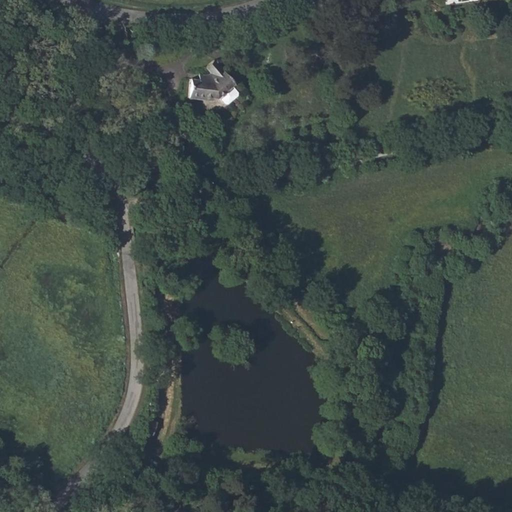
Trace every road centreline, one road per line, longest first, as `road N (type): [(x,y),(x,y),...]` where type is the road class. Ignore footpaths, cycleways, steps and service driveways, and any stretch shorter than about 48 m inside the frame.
road 1 (track): [(120,206),(511,128)]
road 2 (unclassified): [(51,511),(125,416),(135,380),(120,206)]
road 3 (unclassified): [(262,0),(191,17),(147,17),(74,0)]
road 4 (unclassified): [(0,117),(57,131),(87,149),(120,206)]
